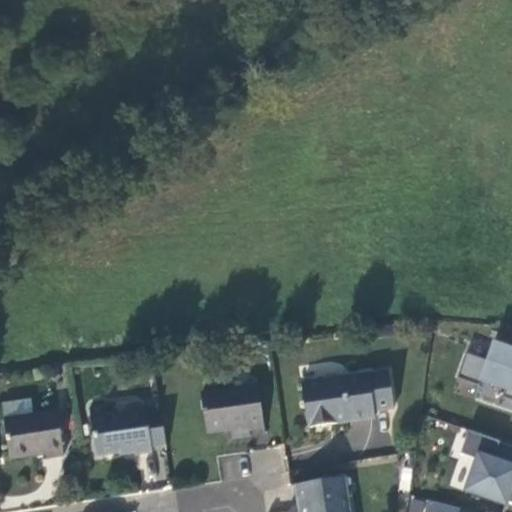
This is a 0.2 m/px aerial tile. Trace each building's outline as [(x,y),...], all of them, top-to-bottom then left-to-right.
[(387,372),(301,384),(307,429),(373,419),(372,413),(392,410),(387,372)] [(511,387),(507,386),(501,407),(479,402),(471,434),(511,445),(511,387)] [(258,390),(200,399),(205,432),(228,429),(230,440),(249,437),(248,431),(263,429),(258,390)] [(105,406),(89,409),(96,455),(134,450),(134,453),(152,450),(151,445),(166,443),(161,411),(146,413),(145,409),(106,415),(105,406)] [(57,411),(5,420),(11,460),(47,454),(48,457),(64,455),(57,411)] [(351,511),(346,479),(296,487),(299,505),(304,504),(305,511),(351,511)] [(461,495),(481,497),(482,483),(462,481),(461,495)] [(481,511),(483,497),(481,497),(461,495),(429,493),(427,511),(481,511)]
